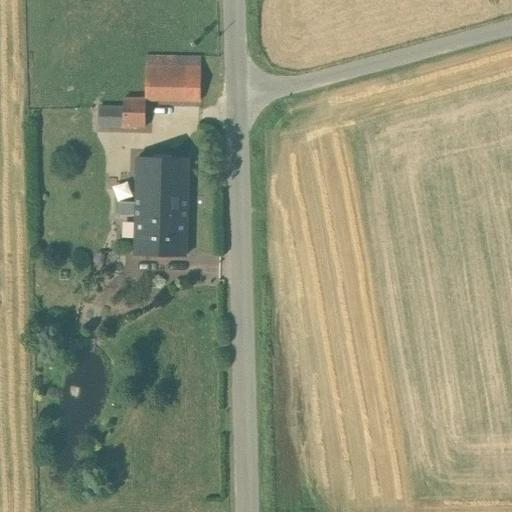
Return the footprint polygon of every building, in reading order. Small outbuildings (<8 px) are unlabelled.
[(201,56),(146,56),(145,99),(146,99),(200,100),(201,56)] [(145,99),(124,99),(123,108),(99,107),(99,126),(145,127),(146,99),(145,99)] [(188,158),(137,157),(136,202),(119,202),(119,214),(136,215),(186,216),(188,158)] [(511,186),(450,200),(511,502),(511,186)] [(186,216),(136,215),(135,255),(185,256),(186,216)]
